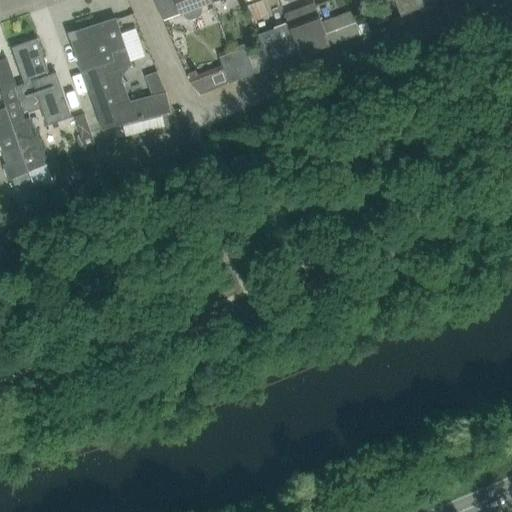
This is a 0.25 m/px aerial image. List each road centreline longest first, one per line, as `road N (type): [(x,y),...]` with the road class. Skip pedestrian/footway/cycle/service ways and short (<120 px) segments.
road 1 (unclassified): [(485,0),(197,110)]
road 2 (residential): [(197,110),(184,100),(145,0)]
